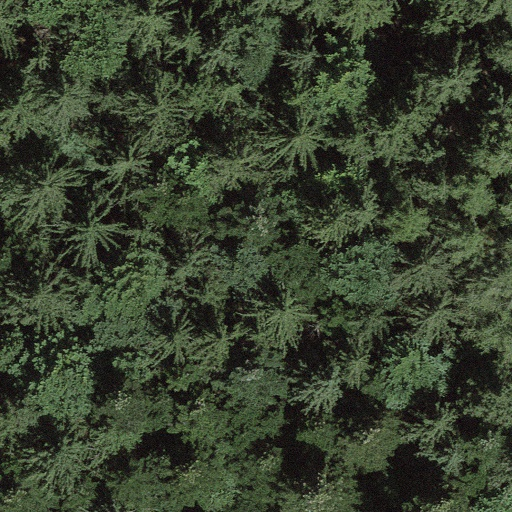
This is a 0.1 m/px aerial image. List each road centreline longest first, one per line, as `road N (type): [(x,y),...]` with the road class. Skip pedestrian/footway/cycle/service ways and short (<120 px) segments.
road 1 (track): [(0,108),(122,196),(381,342),(511,431)]
road 2 (track): [(189,0),(390,26),(511,76)]
